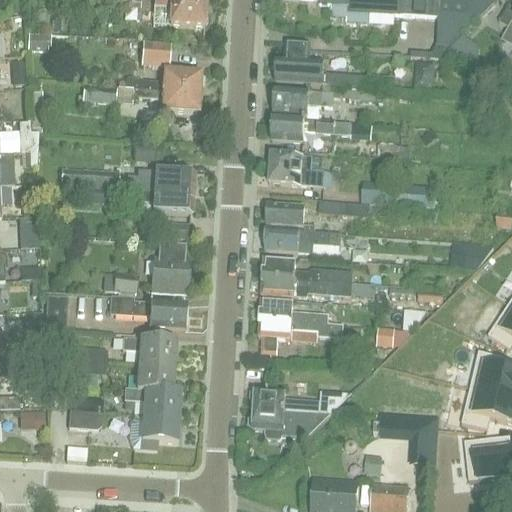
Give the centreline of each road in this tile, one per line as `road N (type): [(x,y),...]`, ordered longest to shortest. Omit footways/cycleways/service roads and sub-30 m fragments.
road 1 (residential): [(218,493),(244,0)]
road 2 (residential): [(17,480),(218,493)]
